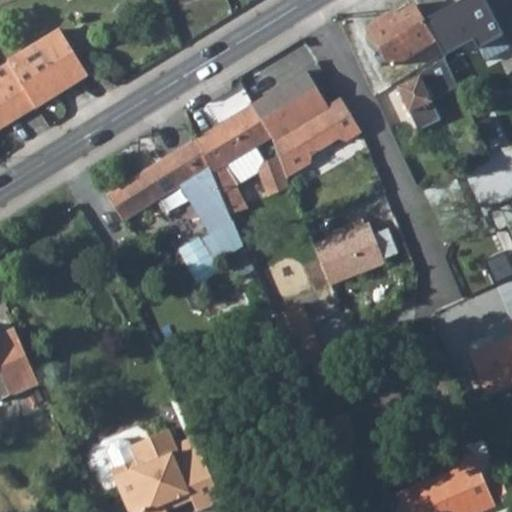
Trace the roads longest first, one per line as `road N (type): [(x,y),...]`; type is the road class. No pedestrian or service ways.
road 1 (secondary): [(0,189),(306,0)]
road 2 (unknown): [(318,15),(427,227),(434,287),(418,329)]
